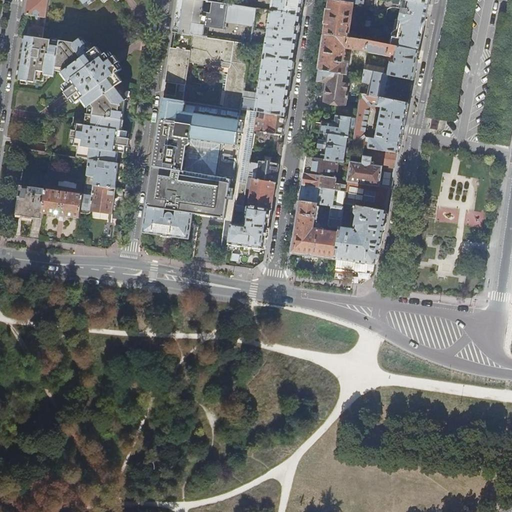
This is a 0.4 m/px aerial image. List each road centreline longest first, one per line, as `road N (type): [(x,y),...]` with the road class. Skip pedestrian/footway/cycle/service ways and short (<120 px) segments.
road 1 (track): [(0,501),(176,507),(229,497),(294,460),(346,401),(373,326)]
road 2 (tertiary): [(442,0),(377,306)]
road 3 (residential): [(315,0),(272,293)]
road 4 (residential): [(125,271),(166,0)]
road 5 (track): [(204,338),(0,318)]
road 6 (tertiary): [(272,293),(125,271)]
road 7 (tertiary): [(475,331),(494,313),(511,197)]
road 8 (tertiary): [(125,271),(0,256)]
road 9 (tertiary): [(333,302),(439,358)]
